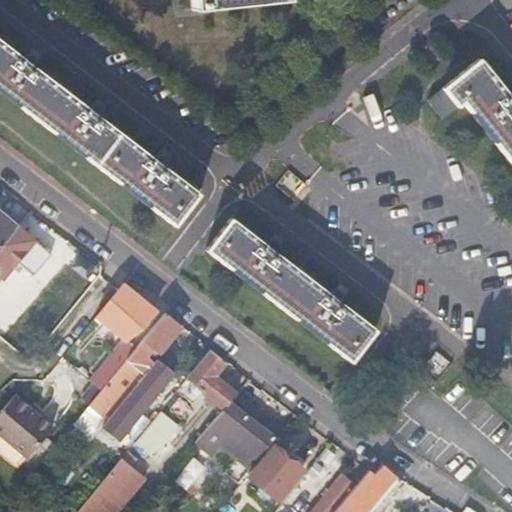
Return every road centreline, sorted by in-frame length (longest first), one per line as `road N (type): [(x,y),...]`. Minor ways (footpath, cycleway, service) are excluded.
road 1 (residential): [(158,279),(239,175),(459,0)]
road 2 (residential): [(158,279),(367,438),(482,511)]
road 3 (residential): [(0,158),(158,279)]
